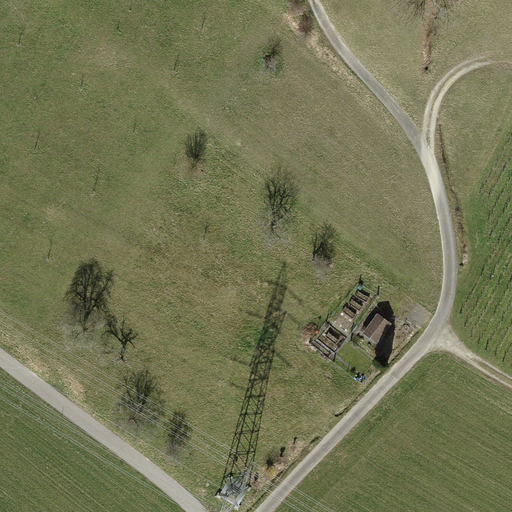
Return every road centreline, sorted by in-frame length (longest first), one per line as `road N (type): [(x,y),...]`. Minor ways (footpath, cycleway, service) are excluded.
road 1 (track): [(316,0),(351,57),(426,145),(442,198),(450,283),(433,337),(264,511)]
road 2 (track): [(196,511),(172,485),(0,357)]
road 3 (track): [(426,145),(447,82),(478,60),(511,55)]
